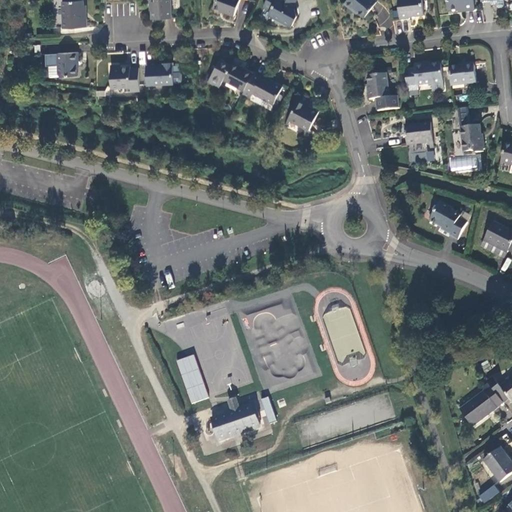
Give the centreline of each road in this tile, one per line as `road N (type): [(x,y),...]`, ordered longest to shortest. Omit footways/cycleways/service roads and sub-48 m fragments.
road 1 (unclassified): [(328,224),(0,141)]
road 2 (residential): [(326,56),(291,63),(236,36),(154,40),(127,32)]
road 3 (residential): [(498,32),(326,56)]
road 4 (residential): [(360,200),(362,168),(326,56)]
